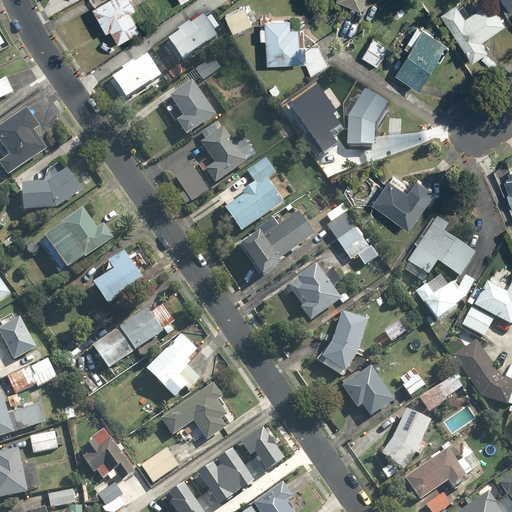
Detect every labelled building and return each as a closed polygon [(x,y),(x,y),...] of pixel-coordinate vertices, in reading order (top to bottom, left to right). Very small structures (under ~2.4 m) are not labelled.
[(136,9),(130,0),(107,0),(93,8),(105,30),(110,27),(118,43),(140,31),(130,12),(136,9)] [(488,0),(459,0),(440,14),(472,59),(487,49),(480,40),(504,22),(488,0)] [(244,5),(224,14),(233,33),(252,24),(244,5)] [(182,61),(220,35),(203,10),(184,22),(183,20),(167,30),(169,33),(159,40),(174,62),(180,58),(182,61)] [(329,68),(319,45),(299,45),(299,27),(288,27),(288,19),(265,19),(265,27),(261,27),(261,39),(265,39),(265,63),(304,63),(310,77),(329,68)] [(410,50),(405,58),(401,55),(394,66),(398,69),(395,74),(417,88),(435,59),(438,61),(448,45),(416,25),(403,46),(410,50)] [(389,47),(372,38),(361,58),(377,67),(389,47)] [(128,101),(166,74),(148,49),(130,62),(128,59),(113,70),(115,72),(104,79),(119,101),(125,97),(128,101)] [(221,71),(212,57),(181,78),(186,85),(170,96),(183,116),(176,121),(186,136),(215,117),(192,83),(200,78),(203,82),(221,71)] [(0,81),(0,102),(14,95),(7,79),(0,81)] [(387,105),(357,88),(342,113),(347,117),(347,151),(373,151),(373,128),(387,105)] [(307,89),(281,107),(315,155),(327,146),(319,135),(329,128),(322,117),(326,114),(307,89)] [(40,128),(26,109),(0,127),(0,144),(9,157),(0,163),(0,165),(8,177),(46,150),(34,133),(40,128)] [(294,133),(285,118),(276,124),(285,138),(294,133)] [(215,184),(255,155),(244,138),(234,145),(223,129),(217,133),(211,125),(199,134),(204,142),(200,145),(216,166),(206,173),(215,184)] [(277,174),(266,158),(245,173),(253,185),(221,207),(240,233),(282,204),(266,182),(277,174)] [(511,167),(498,172),(510,207),(511,206),(511,167)] [(54,209),(55,210),(81,192),(66,170),(45,185),(21,186),(22,212),(54,211),(54,209)] [(409,228),(434,189),(415,177),(406,190),(388,178),(371,203),(409,228)] [(68,271),(112,238),(102,224),(95,230),(81,211),(37,243),(49,259),(55,255),(68,271)] [(279,261),(313,237),(296,213),(277,226),(272,219),(238,244),(262,278),(281,265),(279,261)] [(354,228),(344,214),(326,227),(336,241),(354,228)] [(450,222),(439,214),(407,264),(428,277),(436,265),(459,280),(475,255),(442,234),(450,222)] [(362,240),(354,228),(336,241),(345,253),(362,240)] [(144,285),(122,252),(106,263),(113,272),(91,286),(107,309),(144,285)] [(343,293),(337,297),(326,282),(332,278),(321,264),(316,268),(314,265),(297,278),(303,287),(291,296),(311,322),(337,302),(340,306),(348,300),(343,293)] [(510,326),(511,322),(511,283),(510,287),(489,276),(462,326),(484,338),(494,318),(510,326)] [(465,299),(474,281),(464,277),(458,291),(451,283),(423,307),(437,323),(465,299)] [(0,306),(12,298),(0,281),(0,306)] [(106,371),(162,332),(165,336),(173,330),(169,325),(175,321),(162,303),(144,316),(139,308),(121,320),(123,324),(89,348),(106,371)] [(358,352),(366,322),(341,315),(334,340),(320,361),(343,376),(358,352)] [(16,317),(0,325),(0,337),(14,361),(35,349),(16,317)] [(198,352),(180,335),(144,373),(173,400),(187,386),(190,389),(200,377),(187,365),(198,352)] [(511,390),(511,381),(501,378),(476,340),(452,356),(481,399),(507,407),(511,390)] [(36,385),(37,389),(57,380),(47,360),(9,377),(16,394),(36,385)] [(394,402),(370,367),(341,388),(357,411),(362,407),(370,419),(394,402)] [(415,370),(399,379),(410,398),(426,388),(415,370)] [(465,389),(455,375),(420,399),(430,413),(465,389)] [(224,398),(213,383),(159,421),(170,437),(192,422),(206,442),(227,427),(222,420),(226,417),(216,404),(224,398)] [(1,393),(0,393),(0,439),(46,425),(40,407),(9,417),(1,393)] [(82,414),(75,403),(63,411),(69,422),(82,414)] [(405,411),(382,455),(404,474),(414,454),(418,456),(422,448),(418,446),(430,424),(405,411)] [(102,430),(82,444),(82,461),(87,467),(90,465),(102,481),(107,477),(111,481),(113,480),(118,486),(135,474),(121,455),(124,452),(119,446),(116,449),(102,430)] [(256,431),(236,444),(257,477),(277,464),(256,431)] [(62,437),(56,438),(55,433),(29,438),(32,454),(58,449),(57,447),(63,445),(62,437)] [(35,462),(21,465),(18,449),(0,452),(0,499),(27,494),(26,491),(39,488),(35,462)] [(179,467),(167,450),(141,467),(153,485),(179,467)] [(458,465),(447,450),(404,480),(419,501),(446,482),(453,492),(469,481),(466,477),(479,468),(471,455),(458,465)] [(231,451),(211,464),(232,497),(252,484),(231,451)] [(211,464),(190,477),(212,509),(232,497),(211,464)] [(511,472),(499,482),(511,500),(511,472)] [(293,493),(308,484),(302,475),(288,484),(293,493)] [(123,496),(114,484),(97,497),(107,511),(117,511),(125,507),(119,499),(123,496)] [(195,511),(178,485),(158,498),(167,511),(195,511)] [(281,485),(252,505),(256,511),(289,511),(285,505),(292,501),(281,485)] [(75,503),(72,489),(47,495),(51,509),(75,503)] [(504,511),(488,489),(455,511),(504,511)] [(441,511),(451,505),(443,494),(426,506),(430,511),(441,511)]
